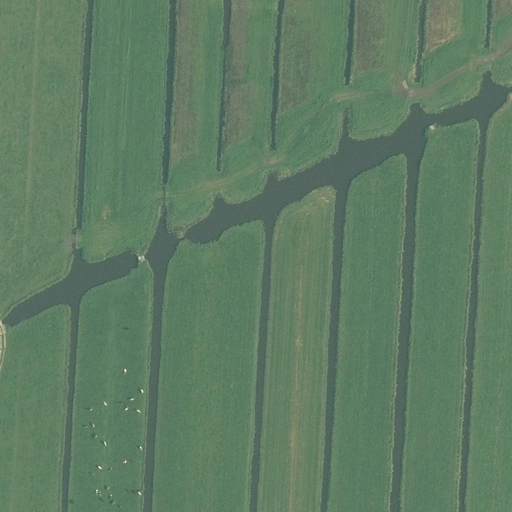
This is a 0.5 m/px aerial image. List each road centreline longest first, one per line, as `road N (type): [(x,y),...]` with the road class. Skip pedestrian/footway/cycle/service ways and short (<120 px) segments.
road 1 (track): [(257,0),(293,4),(308,19),(308,78),(333,88),(437,88),(464,58),(503,54),(511,44)]
road 2 (track): [(143,269),(140,250),(87,240),(56,249),(0,289)]
